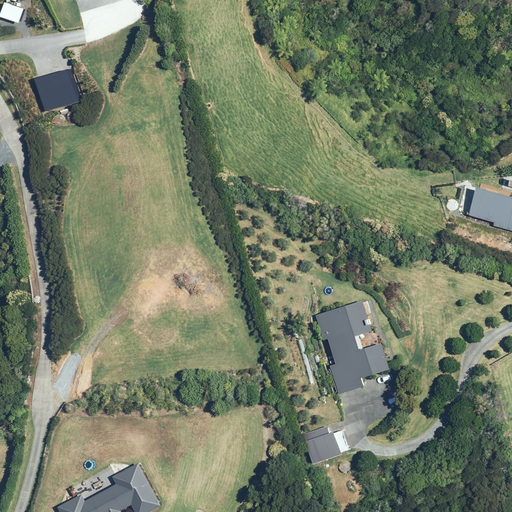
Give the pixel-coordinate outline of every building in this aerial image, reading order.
[(24,8),(4,2),(0,14),(0,18),(19,24),(24,8)] [(511,206),(511,195),(477,187),(470,215),(496,221),(495,227),(511,230),(511,206),(511,207),(511,206)] [(335,363),(330,365),(339,394),(364,386),(361,378),(390,369),(382,342),(362,348),(358,336),(369,332),(364,315),(370,313),(365,300),(316,316),(324,341),(328,340),(335,363)] [(342,454),(334,431),(305,441),(313,464),(342,454)] [(85,500),(82,494),(57,506),(60,511),(121,511),(120,511),(131,505),(134,511),(147,511),(160,505),(137,463),(113,476),(117,483),(85,500)]
